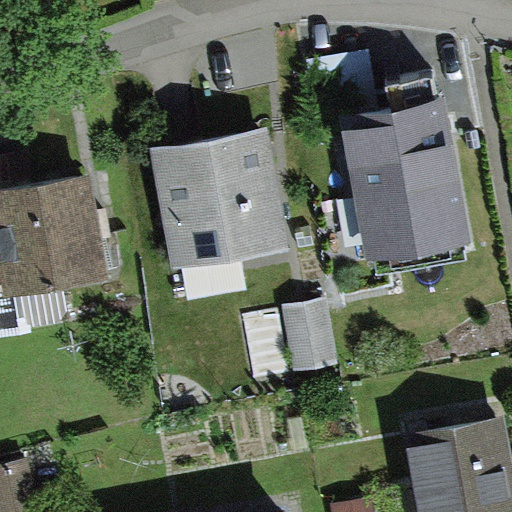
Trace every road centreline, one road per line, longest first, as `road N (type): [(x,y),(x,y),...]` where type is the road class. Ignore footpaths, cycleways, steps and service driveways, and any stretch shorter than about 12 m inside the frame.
road 1 (residential): [(0,83),(168,22),(287,0)]
road 2 (residential): [(324,0),(451,9)]
